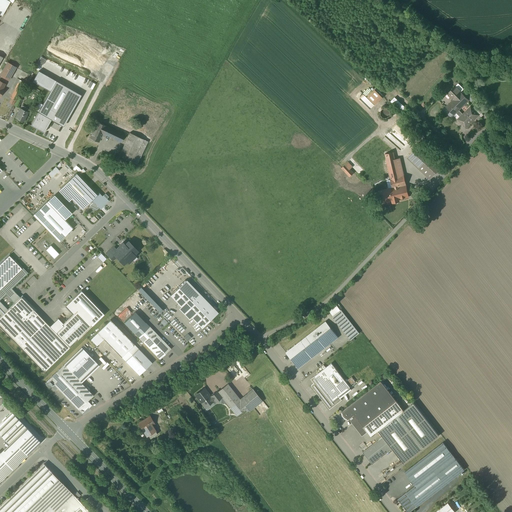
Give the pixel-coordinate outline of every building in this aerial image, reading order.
[(10,2),(7,0),(0,0),(0,15),(2,17),(10,2)] [(16,67),(7,62),(0,75),(9,80),(16,67)] [(67,126),(84,93),(40,71),(35,81),(53,90),(42,112),(40,110),(32,124),(48,132),(54,119),(67,126)] [(24,86),(18,83),(14,91),(19,94),(24,86)] [(446,107),(454,115),(456,113),(459,110),(473,96),(470,92),(465,96),(455,86),(447,94),(453,100),(446,107)] [(378,105),(385,97),(376,89),(369,97),(378,105)] [(19,94),(14,91),(10,97),(16,101),(19,94)] [(20,94),(15,106),(18,107),(22,99),(23,96),(20,94)] [(24,109),(20,108),(16,118),(23,122),(28,112),(27,111),(28,109),(25,107),(24,109)] [(381,109),(381,110),(380,111),(380,112),(380,113),(380,114),(380,115),(381,116),(382,117),(383,118),(384,118),(385,118),(387,118),(388,118),(389,117),(390,117),(390,116),(391,115),(391,113),(391,112),(391,111),(391,110),(390,109),(389,108),(388,107),(387,107),(386,107),(385,107),(383,107),(382,108),(381,109)] [(459,110),(456,113),(460,117),(458,119),(466,127),(478,115),(470,107),(463,114),(459,110)] [(124,135),(106,126),(98,122),(94,129),(103,133),(121,142),(124,135)] [(103,133),(94,129),(90,138),(99,142),(103,133)] [(143,139),(130,133),(119,156),(133,162),(143,139)] [(143,139),(133,162),(137,164),(148,142),(143,139)] [(422,141),(409,154),(431,175),(443,162),(422,141)] [(392,150),(383,152),(390,187),(378,190),(381,204),(408,198),(403,172),(398,173),(392,150)] [(352,169),(354,167),(349,161),(342,168),(351,178),(356,173),(352,169)] [(57,166),(50,173),(54,177),(61,170),(57,166)] [(97,195),(76,173),(61,187),(83,210),(91,201),(98,195),(97,195)] [(102,197),(99,193),(97,195),(98,195),(91,201),(93,203),(90,206),(97,210),(100,207),(101,208),(100,209),(104,205),(108,201),(106,199),(103,196),(102,197)] [(55,195),(33,216),(58,242),(72,229),(64,221),(72,213),(55,195)] [(129,241),(125,245),(123,243),(116,249),(116,250),(118,251),(114,255),(116,257),(123,264),(127,261),(129,262),(136,256),(134,254),(138,251),(129,241)] [(51,245),(46,250),(54,258),(59,254),(51,245)] [(113,246),(106,253),(113,260),(116,257),(114,255),(118,251),(116,250),(116,249),(113,246)] [(28,273),(9,253),(0,262),(0,316),(8,309),(0,300),(6,294),(14,303),(20,297),(12,288),(28,273)] [(217,313),(186,281),(172,295),(203,327),(217,313)] [(163,312),(166,309),(144,287),(138,292),(141,295),(143,292),(163,312)] [(65,306),(73,314),(77,310),(92,326),(105,314),(82,290),(65,306)] [(63,326),(56,332),(36,311),(37,310),(23,295),(20,297),(14,303),(8,309),(0,316),(0,327),(9,337),(9,336),(44,372),(70,347),(69,346),(77,339),(77,340),(92,326),(77,310),(73,314),(62,325),(63,326)] [(125,321),(131,313),(131,314),(134,311),(129,307),(121,317),(125,321)] [(359,333),(341,309),(332,316),(351,340),(359,333)] [(122,357),(134,344),(111,320),(91,339),(97,345),(104,338),(122,357)] [(326,321),(286,352),(298,369),(338,338),(326,321)] [(171,349),(150,327),(139,337),(160,359),(171,349)] [(82,347),(64,364),(78,379),(96,362),(82,347)] [(138,349),(125,361),(139,375),(152,363),(138,349)] [(331,363),(314,377),(311,379),(314,383),(311,386),(330,410),(342,400),(339,396),(350,387),(331,363)] [(78,379),(64,364),(49,379),(79,410),(88,401),(93,395),(78,379)] [(392,449),(404,463),(439,436),(413,403),(404,411),(381,381),(342,411),(342,412),(343,414),(344,416),(345,418),(347,419),(348,419),(354,415),(371,436),(378,431),(383,437),(363,452),(372,464),(392,449)] [(240,400),(227,384),(218,392),(222,397),(230,408),(240,400)] [(204,388),(195,395),(205,407),(214,401),(210,396),(204,388)] [(253,389),(240,400),(230,408),(237,416),(247,408),(249,412),(263,401),(253,389)] [(217,391),(210,396),(214,401),(215,400),(216,402),(222,397),(218,392),(217,391)] [(88,401),(79,410),(82,413),(88,408),(88,409),(92,405),(88,401)] [(163,409),(159,411),(163,418),(167,416),(163,409)] [(0,435),(9,444),(0,453),(0,481),(41,442),(14,415),(0,428),(0,435)] [(150,417),(139,423),(143,431),(145,430),(148,435),(154,432),(151,427),(150,428),(150,427),(154,424),(150,417)] [(415,486),(406,493),(417,507),(464,470),(443,442),(404,472),(415,486)] [(44,464),(0,506),(0,511),(56,511),(74,495),(44,464)] [(409,511),(417,507),(406,493),(398,499),(407,511),(409,511)] [(56,511),(90,511),(74,495),(56,511)]
